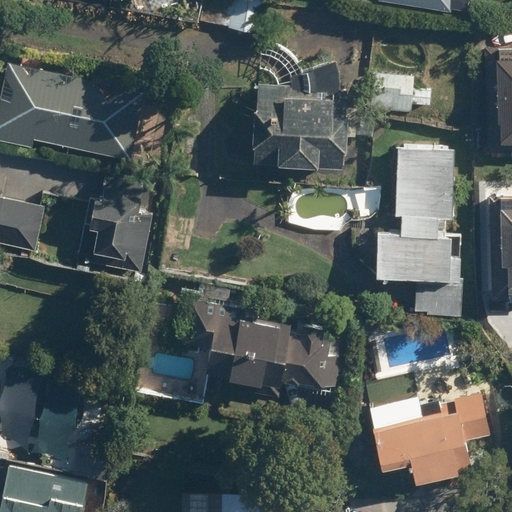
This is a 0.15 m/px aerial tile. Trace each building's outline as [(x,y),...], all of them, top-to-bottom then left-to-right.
[(205,0),(203,16),(252,23),(254,6),(266,8),(266,0),(205,0)] [(511,40),(486,41),(486,43),(488,143),(511,142),(511,40)] [(8,60),(0,106),(0,138),(32,144),(33,134),(127,151),(139,83),(8,60)] [(375,67),(374,104),(413,105),(413,100),(431,101),(432,86),(415,85),(415,68),(375,67)] [(256,82),(252,154),(346,159),(350,87),(256,82)] [(457,142),(399,141),(398,141),(396,209),(403,209),(403,228),(378,228),(377,271),(418,272),(417,308),(463,309),(464,272),(462,272),(463,230),(446,229),(447,213),(455,213),(457,142)] [(0,174),(0,241),(38,250),(48,205),(0,194),(0,185),(2,175),(0,174)] [(81,258),(142,269),(154,207),(138,204),(142,181),(105,174),(103,188),(95,187),(81,258)] [(511,186),(489,187),(492,292),(511,291),(511,186)] [(207,365),(228,368),(340,384),(346,339),(323,336),(325,322),(197,304),(193,334),(211,337),(207,365)] [(475,471),(473,460),(468,435),(494,430),(486,388),(439,397),(441,406),(376,418),(384,458),(413,452),(416,471),(450,464),(452,475),(475,471)] [(80,511),(88,477),(10,460),(0,509),(0,511),(80,511)] [(295,511),(296,475),(238,473),(238,486),(183,485),(182,511),(295,511)]
